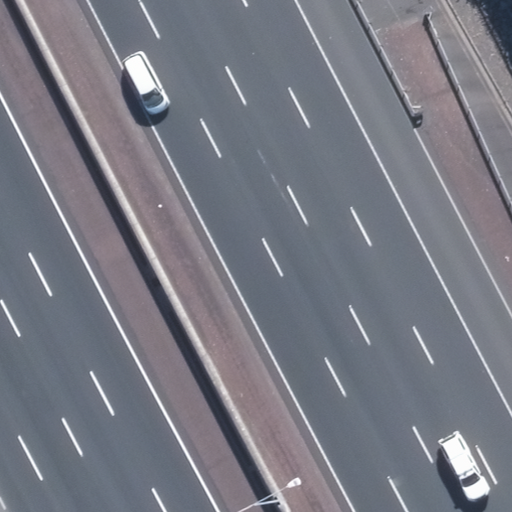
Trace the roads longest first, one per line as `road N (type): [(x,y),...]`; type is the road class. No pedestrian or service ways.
road 1 (motorway): [(193,0),(464,511)]
road 2 (motorway): [(121,511),(0,284)]
